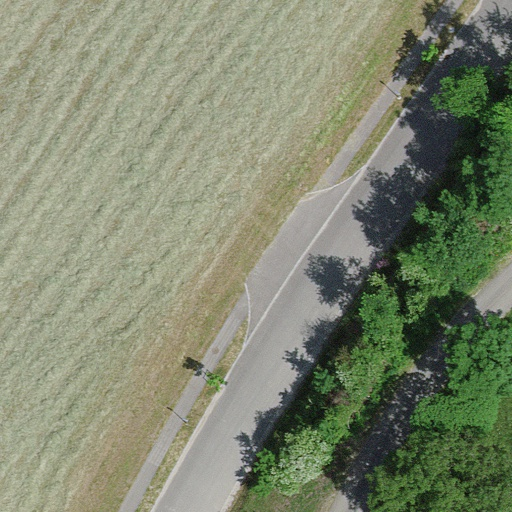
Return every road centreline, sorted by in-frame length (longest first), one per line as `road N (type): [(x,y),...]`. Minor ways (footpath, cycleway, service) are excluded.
road 1 (residential): [(183,511),(306,293),(511,0)]
road 2 (residential): [(346,511),(410,396),(511,288)]
